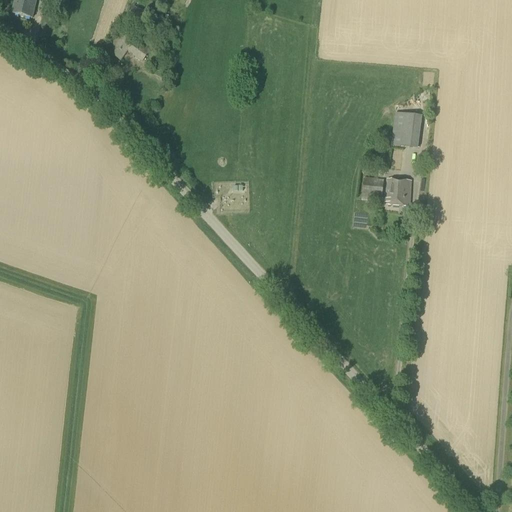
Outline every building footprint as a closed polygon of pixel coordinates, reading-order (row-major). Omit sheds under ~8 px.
[(32,19),(36,0),(15,0),(12,14),(32,19)] [(142,27),(149,14),(133,6),(126,19),(142,27)] [(140,46),(134,42),(121,32),(112,45),(115,46),(110,54),(120,61),(127,52),(134,56),(133,56),(142,62),(155,43),(147,36),(141,45),(140,46)] [(421,113),(410,112),(410,113),(408,113),(408,115),(394,113),(391,146),(417,149),(421,113)] [(381,200),(383,181),(364,178),(361,201),(375,202),(375,200),(381,200)] [(409,207),(411,182),(387,180),(384,205),(409,207)]
